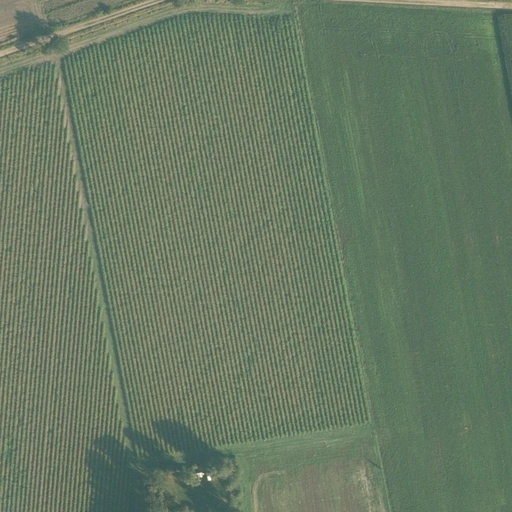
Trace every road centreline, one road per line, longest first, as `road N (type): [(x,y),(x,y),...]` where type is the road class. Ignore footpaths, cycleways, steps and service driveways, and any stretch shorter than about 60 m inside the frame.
road 1 (track): [(511,8),(304,0)]
road 2 (track): [(166,0),(0,56)]
